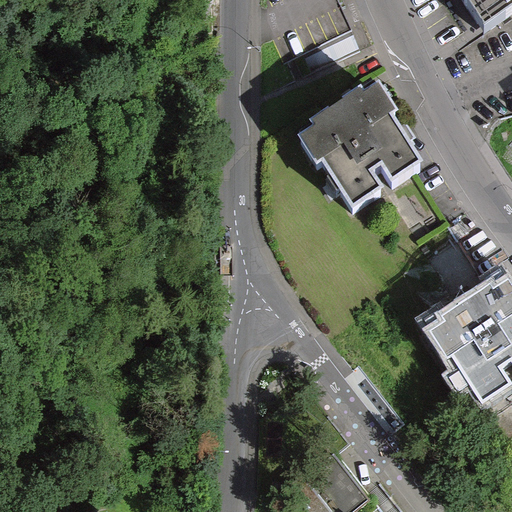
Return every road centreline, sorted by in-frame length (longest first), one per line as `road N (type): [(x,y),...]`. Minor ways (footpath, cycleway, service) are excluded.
road 1 (residential): [(238,0),(241,296)]
road 2 (residential): [(430,511),(300,340),(241,296)]
road 3 (residential): [(511,224),(412,68),(382,0)]
road 4 (residential): [(241,296),(229,511)]
